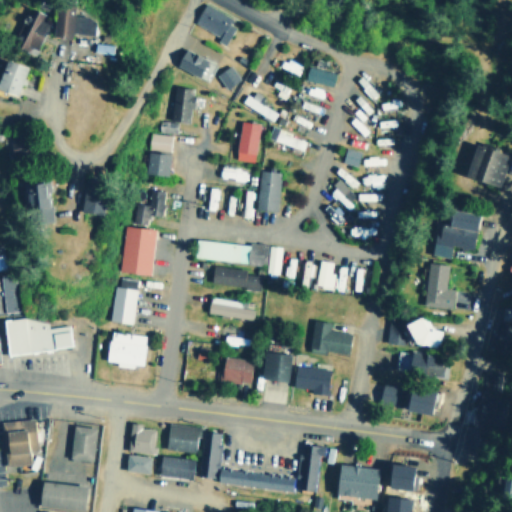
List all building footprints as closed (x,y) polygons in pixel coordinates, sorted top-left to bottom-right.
[(45,35),(62,36),(62,31),(86,32),(87,15),(66,14),(67,4),(47,3),(45,35)] [(233,19),(199,4),(191,23),(216,34),(213,40),(223,44),(233,19)] [(27,10),(10,43),(25,51),(42,18),(27,10)] [(104,51),(105,43),(87,41),(86,49),(104,51)] [(172,65),(202,77),(209,60),(179,48),(172,65)] [(299,63),(279,57),(276,66),(296,73),(299,63)] [(16,64),(0,59),(0,90),(7,93),(16,64)] [(236,77),(226,64),(213,73),(223,87),(236,77)] [(332,70),(305,64),(301,78),(328,85),(332,70)] [(186,121),(191,87),(172,84),(167,118),(186,121)] [(259,103),(263,96),(248,88),(240,103),(270,118),(274,111),(259,103)] [(155,130),(172,131),(173,119),(156,119),(155,130)] [(251,159),(255,121),(236,119),(233,158),(251,159)] [(300,149),(304,138),(275,127),(271,138),(300,149)] [(167,149),(168,133),(145,132),(145,148),(167,149)] [(496,186),(506,152),(471,142),(461,175),(496,186)] [(354,164),(357,150),(342,146),(339,161),(354,164)] [(166,153),(144,150),(141,172),(163,175),(166,153)] [(217,177),(243,178),(243,166),(217,165),(217,177)] [(252,208),(273,210),(277,170),(256,168),(252,208)] [(24,181),(25,191),(19,192),(24,223),(46,220),(40,179),(24,181)] [(203,208),(213,209),(215,187),(205,186),(203,208)] [(129,220),(144,222),(145,213),(157,215),(161,190),(147,188),(145,202),(133,201),(129,220)] [(95,214),(98,194),(75,192),(73,211),(95,214)] [(428,253),(447,256),(449,244),(469,247),(475,212),(446,208),(444,224),(437,222),(436,232),(432,231),(428,253)] [(146,273),(151,227),(120,224),(115,270),(146,273)] [(191,237),(190,256),(262,263),(264,244),(191,237)] [(276,271),(277,245),(264,244),(263,270),(276,271)] [(297,283),(305,283),(307,260),(299,259),(297,283)] [(312,285),(329,287),(331,260),(315,259),(312,285)] [(444,263),(424,261),(420,304),(449,306),(451,287),(442,286),(444,263)] [(207,282),(256,287),(257,274),(243,272),(243,267),(209,264),(207,282)] [(342,264),(334,264),(333,289),(342,289),(342,264)] [(0,311),(17,309),(11,272),(0,273),(0,311)] [(129,322),(133,287),(110,284),(106,319),(129,322)] [(204,311),(249,318),(250,307),(241,306),(242,300),(206,295),(204,311)] [(0,320),(4,353),(70,346),(68,324),(46,326),(45,315),(0,320)] [(440,327),(408,317),(401,337),(433,347),(440,327)] [(326,327),(327,321),(310,318),(305,346),(343,354),(347,332),(326,327)] [(139,366),(143,334),(106,329),(102,359),(113,360),(112,363),(139,366)] [(438,376),(441,354),(396,349),(393,370),(438,376)] [(258,377),(284,379),(285,352),(260,350),(258,377)] [(216,379),(246,382),(249,358),(219,355),(216,379)] [(326,368),(292,363),(289,387),(323,392),(326,368)] [(401,409),(426,413),(429,390),(403,386),(402,389),(378,386),(375,402),(401,406),(401,409)] [(506,393),(476,390),(471,425),(481,427),(502,429),(506,393)] [(33,449),(30,416),(0,418),(0,441),(2,464),(26,462),(25,449),(33,449)] [(151,427),(137,426),(137,421),(126,421),(124,450),(150,451),(151,427)] [(161,446),(190,451),(194,425),(165,421),(161,446)] [(90,459),(93,426),(69,423),(65,456),(90,459)] [(215,467),(218,431),(205,429),(201,479),(288,488),(288,487),(311,489),(314,454),(320,454),(320,445),(296,442),(293,475),(215,467)] [(122,470),(146,472),(147,455),(123,452),(122,470)] [(191,458),(157,453),(155,473),(188,478),(191,458)] [(408,487),(409,463),(385,461),(383,486),(408,487)] [(332,493),(372,495),(374,465),(334,463),(332,493)] [(511,474),(499,472),(495,494),(511,496),(511,474)] [(80,508),(81,482),(36,480),(35,506),(80,508)]
